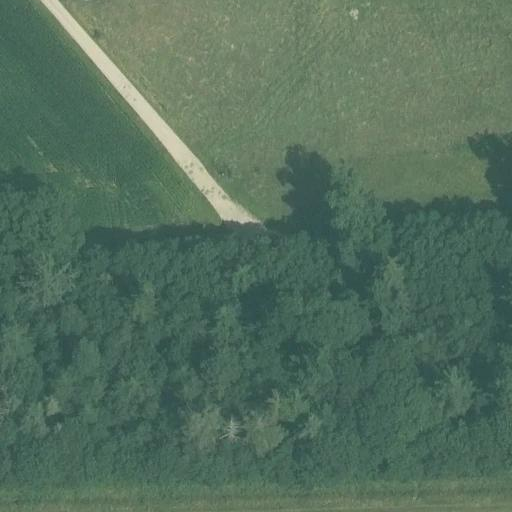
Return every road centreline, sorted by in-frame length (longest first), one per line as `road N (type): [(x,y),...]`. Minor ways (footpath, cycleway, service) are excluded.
road 1 (unclassified): [(0,274),(511,229)]
road 2 (track): [(44,0),(264,250)]
